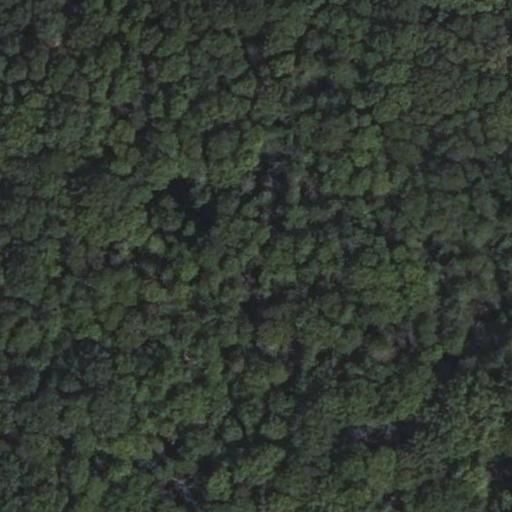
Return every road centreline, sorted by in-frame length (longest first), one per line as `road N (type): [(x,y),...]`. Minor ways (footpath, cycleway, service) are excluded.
road 1 (track): [(38,0),(241,474)]
road 2 (track): [(205,390),(511,319)]
road 3 (track): [(106,511),(241,474)]
